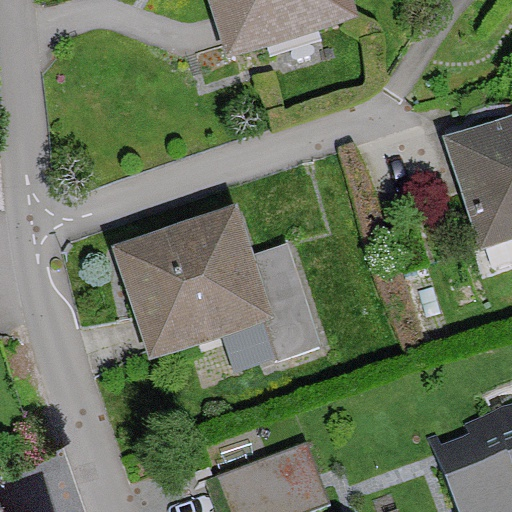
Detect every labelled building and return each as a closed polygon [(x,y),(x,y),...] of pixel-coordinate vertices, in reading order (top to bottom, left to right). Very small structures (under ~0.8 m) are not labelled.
[(348,0),(203,0),(217,65),(356,36),(348,0)] [(511,122),(446,142),(480,253),(511,243),(511,122)] [(238,215),(112,252),(146,369),(272,332),(238,215)] [(511,511),(511,417),(414,444),(432,511),(511,511)] [(316,511),(299,448),(197,476),(207,511),(316,511)] [(8,511),(3,497),(0,498),(0,511),(8,511)]
